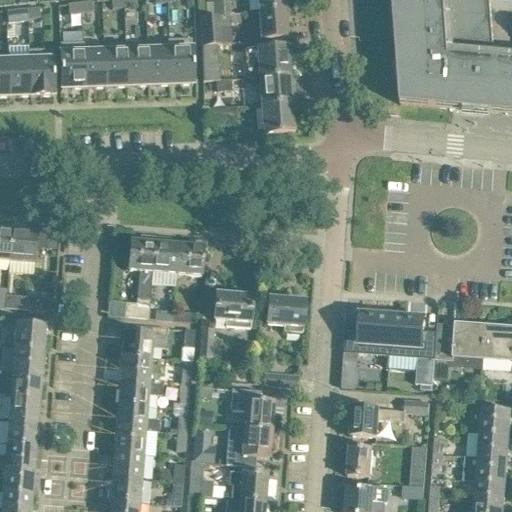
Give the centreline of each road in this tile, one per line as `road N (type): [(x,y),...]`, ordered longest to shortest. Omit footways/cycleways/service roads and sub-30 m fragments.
road 1 (residential): [(312,511),(340,158)]
road 2 (residential): [(102,166),(79,449),(52,511)]
road 3 (residential): [(102,166),(340,158)]
road 4 (residential): [(511,151),(338,135)]
road 5 (residential): [(338,135),(328,0)]
